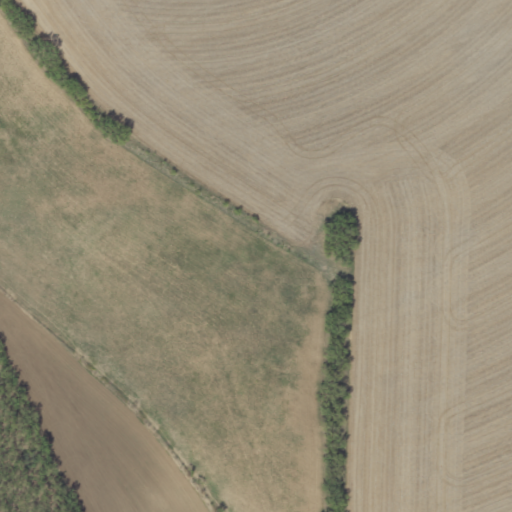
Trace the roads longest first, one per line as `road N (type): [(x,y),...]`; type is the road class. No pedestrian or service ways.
road 1 (residential): [(366,0),(361,511)]
road 2 (residential): [(366,211),(0,207)]
